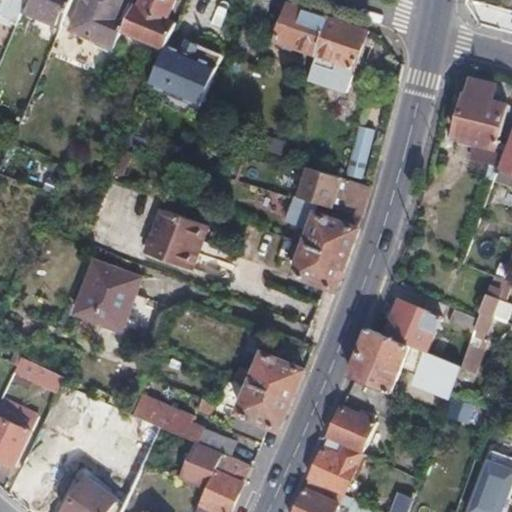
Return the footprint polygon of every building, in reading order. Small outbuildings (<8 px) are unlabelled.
[(26,2),(27,0),(0,0),(0,12),(19,20),(23,10),(26,2)] [(27,0),(26,2),(23,10),(63,27),(74,0),(27,0)] [(86,0),(73,30),(117,48),(125,31),(127,26),(116,23),(124,0),(86,0)] [(127,26),(125,31),(166,49),(168,46),(176,27),(167,23),(175,0),(142,0),(139,10),(134,8),(127,26)] [(273,0),(256,0),(244,36),(257,40),(263,27),(264,27),(273,0)] [(280,40),(319,54),(331,18),(291,5),(280,40)] [(331,18),(319,54),(310,80),(350,95),(371,33),(331,18)] [(168,46),(166,49),(151,84),(202,106),(219,67),(223,57),(197,46),(192,56),(168,46)] [(499,167),(505,150),(497,147),(507,104),(493,100),(496,86),(475,80),(471,96),(469,96),(458,137),(476,143),(472,158),(474,159),(499,167)] [(362,127),(349,175),(363,179),(376,131),(362,127)] [(511,143),(502,171),(511,175),(511,143)] [(493,185),(499,167),(474,159),(469,176),(493,185)] [(305,199),(362,218),(373,187),(313,167),(311,167),(301,196),(301,198),(305,199)] [(511,175),(502,171),(499,181),(511,186),(511,175)] [(292,195),(263,187),(257,205),(286,214),(292,195)] [(190,270),(197,253),(192,250),(202,226),(164,211),(148,252),(190,270)] [(318,215),(308,245),(347,259),(358,230),(318,215)] [(192,250),(197,253),(207,228),(202,226),(192,250)] [(328,286),(336,289),(347,259),(308,245),(298,273),(328,286)] [(99,261),(79,313),(124,329),(143,278),(99,261)] [(479,319),(474,333),(466,358),(475,362),(484,339),(481,338),(483,332),(488,334),(494,318),(500,299),(499,298),(502,290),(491,286),(479,319)] [(511,303),(500,299),(494,318),(505,322),(511,303)] [(387,336),(412,346),(428,353),(430,347),(441,317),(401,302),(387,336)] [(479,319),(455,309),(450,324),(474,333),(479,319)] [(370,329),(355,364),(398,379),(412,346),(387,336),(370,329)] [(463,367),(428,353),(419,374),(444,385),(446,382),(455,386),(463,367)] [(294,399),(306,370),(266,354),(254,382),(294,399)] [(22,358),(16,372),(60,392),(67,378),(22,358)] [(351,375),(356,378),(393,392),(398,379),(355,364),(351,375)] [(234,410),(229,421),(228,425),(254,436),(256,432),(261,420),(272,425),(282,429),(294,399),(254,382),(241,412),(234,410)] [(87,395),(76,389),(69,404),(81,409),(87,395)] [(144,395),(136,415),(165,428),(198,443),(226,454),(232,457),(237,444),(204,431),(205,429),(170,413),(172,407),(144,395)] [(90,476),(65,511),(124,511),(147,465),(165,428),(136,415),(90,396),(77,423),(100,433),(83,472),(90,476)] [(456,398),(450,415),(470,422),(476,406),(456,398)] [(4,400),(0,408),(0,458),(15,466),(39,417),(4,400)] [(347,446),(364,454),(379,423),(375,420),(376,418),(351,407),(349,410),(343,407),(330,439),(347,446)] [(330,439),(324,450),(342,457),(347,446),(330,439)] [(324,450),(311,480),(346,496),(364,454),(347,446),(342,457),(324,450)] [(511,456),(493,449),(470,511),(505,511),(511,494),(511,456)] [(216,511),(217,510),(220,511),(231,511),(253,466),(232,457),(226,454),(208,492),(198,511),(216,511)] [(311,480),(296,511),(338,511),(346,496),(311,480)] [(400,492),(393,511),(410,511),(415,497),(400,492)]
